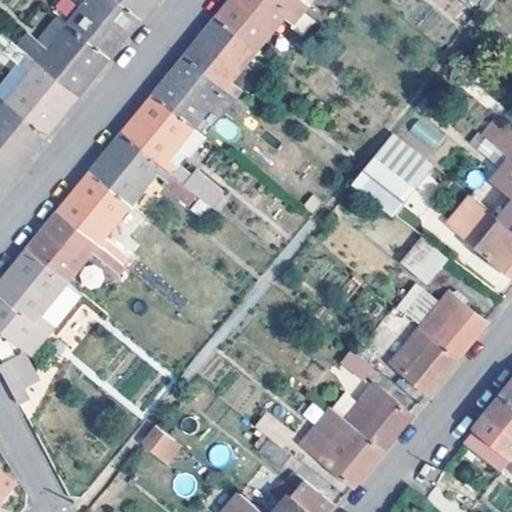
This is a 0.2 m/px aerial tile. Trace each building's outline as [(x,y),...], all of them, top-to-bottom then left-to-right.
[(96,0),(75,27),(113,58),(127,42),(146,19),(122,0),(96,0)] [(122,0),(146,19),(161,0),(122,0)] [(238,0),(224,18),(262,50),(289,18),(308,34),(318,21),(309,13),(305,19),(281,0),(238,0)] [(309,13),(310,11),(313,6),(305,0),(281,0),(305,19),(309,13)] [(305,0),(313,6),(310,11),(334,31),(341,21),(318,3),(320,0),(305,0)] [(75,27),(65,18),(46,40),(57,49),(75,27)] [(236,82),(262,50),(224,18),(210,36),(192,58),(240,97),(246,90),(236,82)] [(113,58),(75,27),(57,49),(46,40),(36,33),(23,49),(82,97),(96,79),(113,58)] [(11,105),(49,136),(68,113),(82,97),(23,49),(18,45),(13,52),(38,72),(11,105)] [(240,97),(192,58),(177,76),(161,96),(199,128),(225,97),(234,104),(240,97)] [(199,128),(161,96),(142,119),(129,135),(177,175),(191,156),(195,158),(212,138),(199,128)] [(0,160),(18,175),(35,154),(49,136),(11,105),(3,98),(0,102),(0,160)] [(511,125),(498,113),(481,134),(508,156),(511,159),(511,125)] [(421,117),(409,130),(434,150),(445,136),(421,117)] [(177,175),(129,135),(111,157),(97,175),(135,206),(161,175),(172,183),(167,188),(201,216),(211,203),(192,187),(177,175)] [(438,168),(398,135),(384,153),(424,185),(438,168)] [(424,185),(384,153),(362,179),(403,213),(424,185)] [(511,213),(504,224),(511,230),(511,159),(508,156),(489,179),(511,198),(507,203),(511,207),(511,213)] [(0,196),(18,175),(0,160),(0,196)] [(78,196),(64,214),(113,253),(128,266),(133,259),(110,237),(135,206),(97,175),(78,196)] [(225,194),(201,175),(192,187),(211,203),(215,207),(225,194)] [(231,199),(225,194),(215,207),(221,211),(231,199)] [(511,230),(504,224),(496,217),(468,195),(446,223),(511,276),(511,230)] [(511,213),(511,207),(507,203),(496,217),(504,224),(511,213)] [(128,266),(113,253),(64,214),(48,234),(33,252),(72,283),(97,252),(125,275),(130,268),(128,266)] [(455,258),(429,237),(409,262),(434,283),(455,258)] [(72,283),(33,252),(12,278),(1,291),(6,296),(0,301),(0,322),(34,351),(55,324),(59,328),(87,296),(72,283)] [(426,329),(463,357),(477,340),(491,322),(455,293),(446,305),(429,292),(410,316),(426,329)] [(463,357),(426,329),(398,364),(433,393),(450,372),(463,357)] [(0,368),(12,398),(40,386),(26,352),(0,362),(0,368)] [(378,367),(362,353),(352,365),(368,379),(378,367)] [(351,422),(386,450),(406,426),(415,414),(380,385),(351,422)] [(511,396),(509,394),(469,442),(501,467),(505,463),(511,468),(511,396)] [(373,466),(386,450),(351,422),(335,409),(307,444),(357,486),(373,466)] [(260,423),(275,435),(287,445),(298,430),(271,410),(260,423)] [(162,425),(149,441),(168,457),(181,441),(162,425)] [(287,445),(275,435),(264,448),(286,465),(296,453),(287,445)] [(181,441),(168,457),(175,461),(187,446),(181,441)] [(212,443),(209,463),(227,466),(231,447),(212,443)] [(0,506),(23,479),(0,460),(0,506)] [(287,481),(266,509),(269,511),(335,511),(340,505),(300,473),(291,485),(287,481)] [(269,511),(266,509),(245,493),(229,511),(269,511)]
